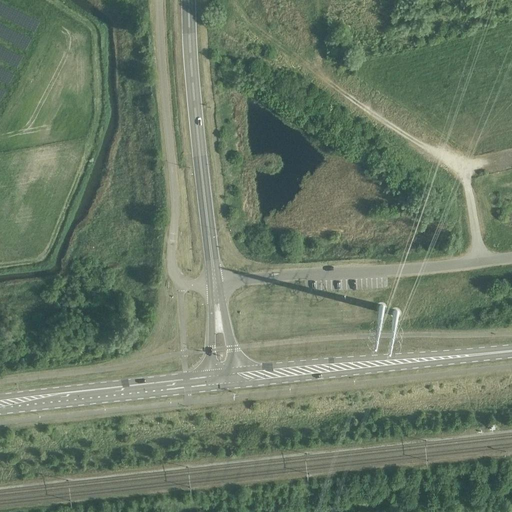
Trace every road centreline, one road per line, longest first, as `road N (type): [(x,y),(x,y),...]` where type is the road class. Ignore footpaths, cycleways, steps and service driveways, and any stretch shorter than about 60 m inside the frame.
road 1 (unclassified): [(214,282),(179,285),(171,272),(159,0)]
road 2 (unclassified): [(214,282),(511,255)]
road 3 (primary): [(222,378),(511,350)]
road 4 (trunk): [(214,282),(189,0)]
road 5 (primary): [(0,407),(222,378)]
